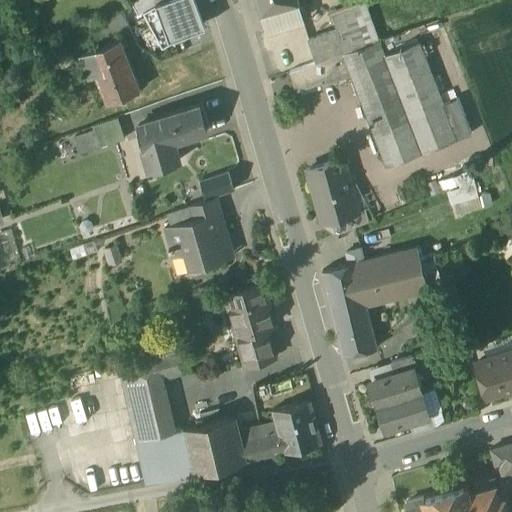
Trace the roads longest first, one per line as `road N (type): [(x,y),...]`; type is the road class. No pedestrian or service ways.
road 1 (tertiary): [(356,458),(221,0)]
road 2 (residential): [(70,511),(356,458)]
road 3 (residential): [(356,458),(511,413)]
